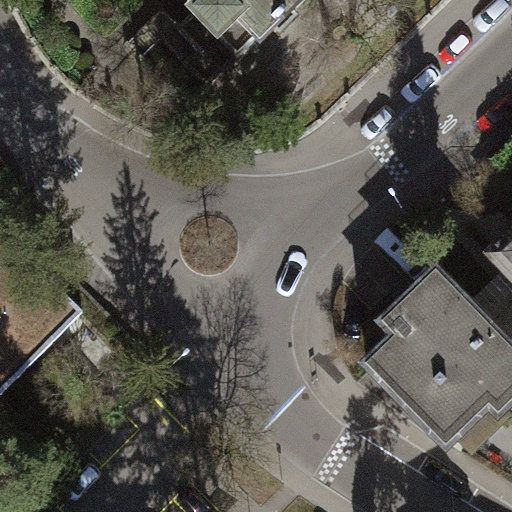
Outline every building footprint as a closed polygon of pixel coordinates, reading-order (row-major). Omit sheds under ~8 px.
[(186,0),(194,9),(189,13),(192,15),(237,63),(238,64),(258,44),(260,46),(307,0),(186,0)] [(237,63),(192,15),(162,44),(208,90),(237,63)] [(0,396),(83,314),(0,231),(0,396)] [(511,233),(490,255),(511,277),(511,299),(511,300),(511,301),(511,233)] [(511,402),(511,351),(436,272),(381,324),(383,326),(395,339),(371,362),(367,366),(446,448),(457,438),(489,407),(497,416),(501,413),(511,402)] [(383,326),(358,349),(371,362),(395,339),(383,326)] [(489,407),(457,438),(472,453),(507,420),(501,413),(497,416),(489,407)]
